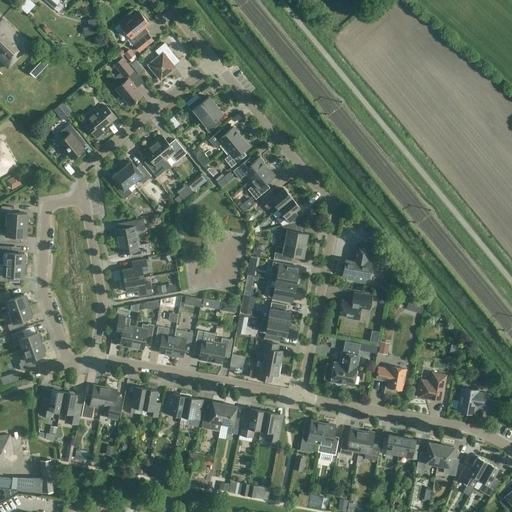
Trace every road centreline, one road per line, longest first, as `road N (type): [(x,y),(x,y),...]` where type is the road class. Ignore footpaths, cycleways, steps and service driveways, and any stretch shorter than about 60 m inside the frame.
road 1 (residential): [(301,397),(336,211),(213,61)]
road 2 (residential): [(511,449),(456,426),(301,397)]
road 3 (residential): [(84,199),(79,171),(213,61)]
road 4 (residential): [(84,199),(46,205),(40,288),(68,363)]
road 5 (residential): [(301,397),(109,360)]
road 6 (residential): [(93,356),(102,308),(84,199)]
